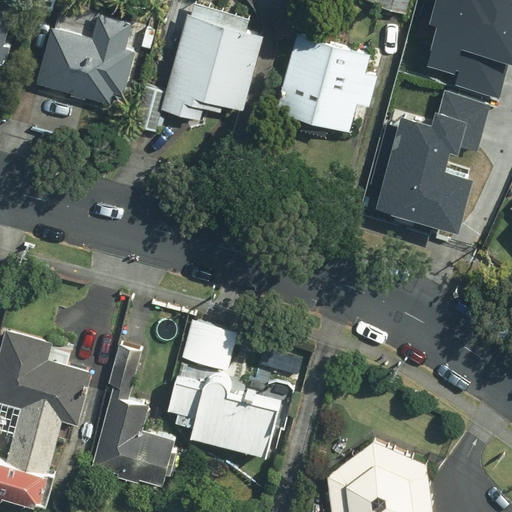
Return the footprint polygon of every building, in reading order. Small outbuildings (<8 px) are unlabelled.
[(406,0),(363,0),(363,7),(407,9),(406,0)] [(457,62),(454,74),(504,86),(511,53),(511,0),(425,0),(424,3),(440,7),(429,55),(457,62)] [(0,57),(12,16),(0,12),(0,57)] [(134,51),(126,49),(133,23),(96,13),(89,38),(51,27),(35,82),(109,103),(113,91),(122,93),(134,51)] [(263,36),(188,14),(160,109),(206,122),(212,102),(242,110),(263,36)] [(350,131),(358,102),(366,104),(374,75),(367,73),(372,55),(296,33),(274,109),(350,131)] [(386,176),(381,193),(462,214),(475,163),(450,157),(455,138),(482,145),(496,92),(443,78),(435,109),(407,101),(404,112),(393,109),(376,173),(386,176)] [(235,330),(189,319),(179,357),(226,368),(235,330)] [(45,474),(61,419),(76,423),(91,369),(48,357),(52,342),(5,329),(0,345),(0,401),(23,408),(7,463),(45,474)] [(142,349),(120,343),(108,385),(112,386),(90,464),(162,483),(174,438),(139,428),(146,403),(128,398),(142,349)] [(167,409),(178,412),(175,423),(192,427),(189,438),(264,456),(276,407),(225,394),(225,390),(224,386),(221,382),(212,379),(208,380),(205,382),(201,388),(174,381),(167,409)] [(435,511),(432,466),(380,439),(328,477),(330,511),(435,511)]
